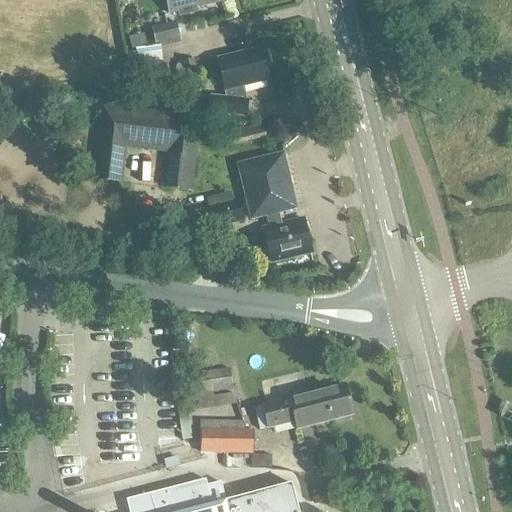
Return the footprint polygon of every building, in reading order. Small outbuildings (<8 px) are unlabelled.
[(164,0),(169,15),(178,13),(179,17),(196,13),(195,9),(222,2),(221,0),(164,0)] [(315,40),(325,39),(322,15),(312,17),(315,40)] [(179,38),(175,23),(151,29),(155,44),(179,38)] [(144,35),(129,38),(131,50),(147,46),(144,35)] [(211,99),(209,115),(246,118),(247,102),(246,102),(244,95),(243,95),(241,88),(253,86),(252,83),(265,80),(266,83),(267,82),(264,67),(269,66),(266,52),(260,54),(259,51),(218,61),(222,78),(227,77),(230,90),(225,91),(227,100),(211,99)] [(193,59),(180,62),(185,82),(198,79),(193,59)] [(163,69),(138,72),(139,80),(140,84),(165,81),(163,69)] [(165,81),(140,84),(141,92),(166,89),(165,81)] [(185,104),(184,113),(197,114),(198,105),(185,104)] [(101,105),(92,181),(122,185),(126,149),(167,154),(163,189),(190,192),(199,117),(101,105)] [(265,139),(262,124),(227,132),(230,146),(265,139)] [(281,227),(278,214),(297,210),(284,154),(236,165),(249,221),(265,217),(268,230),(264,231),(272,264),(310,254),(303,222),(281,227)] [(240,200),(230,203),(206,208),(211,229),(244,221),(240,200)] [(211,229),(206,208),(193,211),(197,232),(211,229)] [(229,370),(181,377),(184,398),(232,391),(229,370)] [(343,387),(254,410),(259,431),(266,429),(266,431),(295,423),(297,429),(351,415),(343,387)] [(253,432),(200,430),(200,454),(252,455),(253,432)] [(126,501),(128,511),(297,511),(291,484),(225,502),(220,483),(206,486),(205,480),(126,501)]
